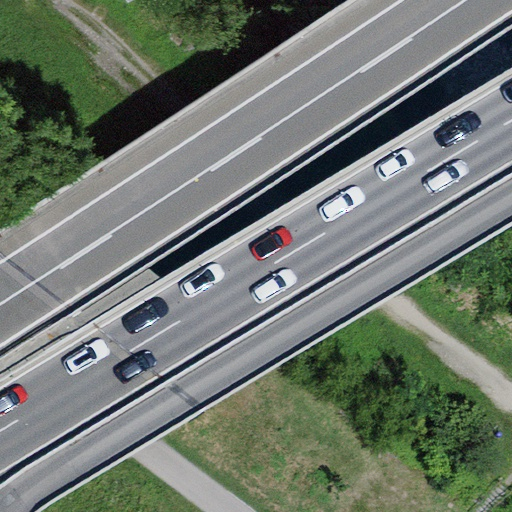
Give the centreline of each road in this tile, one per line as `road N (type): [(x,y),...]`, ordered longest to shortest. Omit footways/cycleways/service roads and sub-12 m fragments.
road 1 (primary): [(0,430),(511,118)]
road 2 (primary): [(460,0),(0,301)]
road 3 (track): [(0,328),(224,511)]
